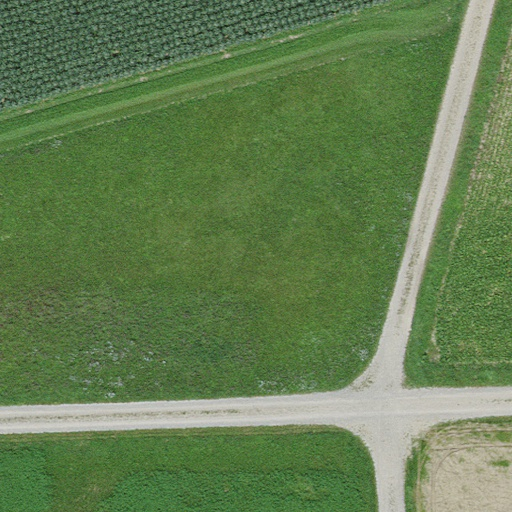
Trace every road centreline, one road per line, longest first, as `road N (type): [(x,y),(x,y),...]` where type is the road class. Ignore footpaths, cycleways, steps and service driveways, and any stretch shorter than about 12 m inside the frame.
road 1 (track): [(0,416),(511,403)]
road 2 (track): [(487,0),(385,404)]
